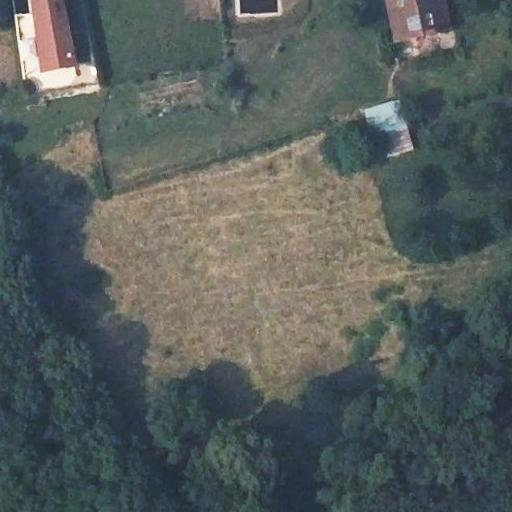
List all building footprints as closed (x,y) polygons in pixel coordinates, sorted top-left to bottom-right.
[(75,63),(60,0),(33,0),(34,3),(36,13),(16,17),(21,51),(41,48),(44,70),(75,63)] [(196,0),(179,0),(181,20),(198,19),(196,0)] [(216,9),(216,0),(202,0),(202,9),(216,9)] [(393,0),(386,0),(395,37),(402,36),(393,0)] [(441,0),(393,0),(402,36),(447,26),(441,0)] [(36,13),(34,3),(14,6),(16,17),(36,13)] [(401,98),(369,108),(376,132),(380,130),(402,124),(408,123),(401,98)] [(402,124),(380,130),(388,156),(410,149),(402,124)]
